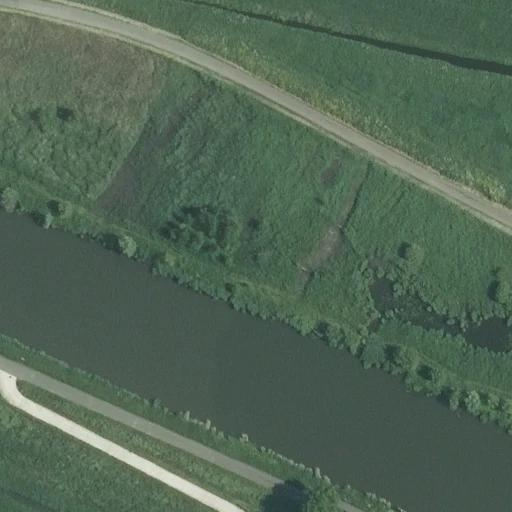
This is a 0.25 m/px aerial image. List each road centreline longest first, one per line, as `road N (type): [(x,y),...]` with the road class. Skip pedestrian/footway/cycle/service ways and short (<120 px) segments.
road 1 (unclassified): [(511,221),(189,53),(5,0)]
road 2 (unclassified): [(337,511),(0,363)]
